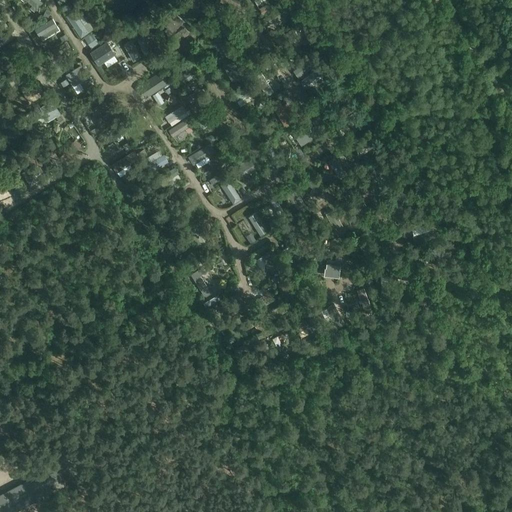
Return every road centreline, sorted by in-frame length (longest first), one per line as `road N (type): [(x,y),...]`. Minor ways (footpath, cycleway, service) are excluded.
road 1 (unclassified): [(0,0),(174,269)]
road 2 (track): [(511,406),(437,294)]
road 3 (track): [(511,108),(441,0)]
